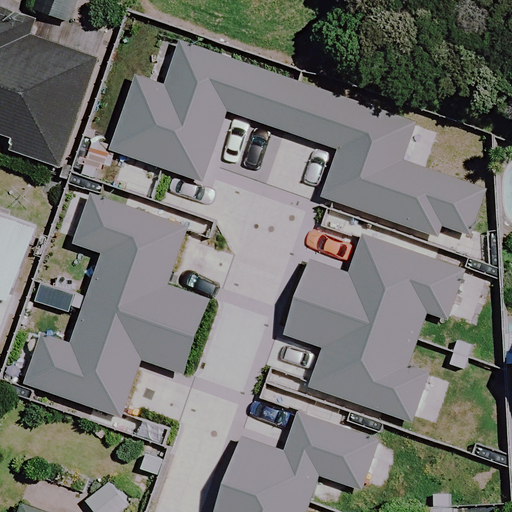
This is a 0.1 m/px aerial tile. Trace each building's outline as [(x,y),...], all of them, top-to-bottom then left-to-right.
[(0,22),(0,138),(9,141),(5,151),(59,168),(93,63),(21,40),(27,22),(5,14),(2,23),(0,22)] [(511,121),(319,61),(288,162),(494,226),(511,169),(511,121)] [(0,343),(37,227),(0,215),(0,343)] [(225,377),(248,442),(283,430),(293,460),(438,409),(396,291),(309,322),(298,290),(240,311),(259,365),(225,377)] [(101,477),(75,503),(83,511),(117,511),(127,503),(101,477)]
